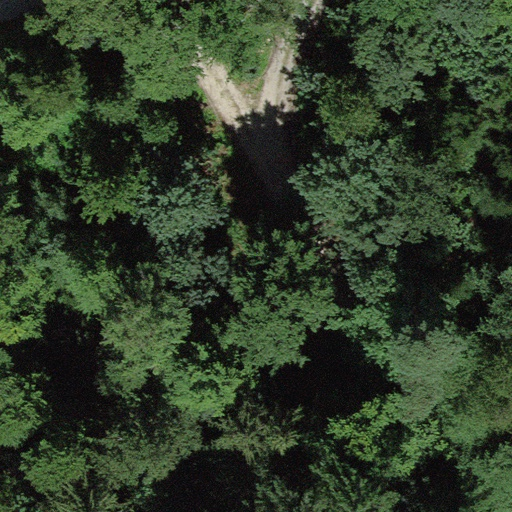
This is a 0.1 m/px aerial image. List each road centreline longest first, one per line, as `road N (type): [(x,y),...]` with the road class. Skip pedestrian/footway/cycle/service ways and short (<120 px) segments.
road 1 (track): [(511,493),(289,215),(271,129),(288,0)]
road 2 (track): [(289,215),(155,0)]
